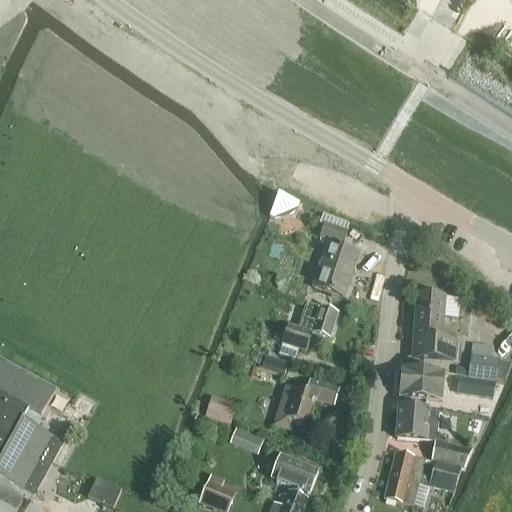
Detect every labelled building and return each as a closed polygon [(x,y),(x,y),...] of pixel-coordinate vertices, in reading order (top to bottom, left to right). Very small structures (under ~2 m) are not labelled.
[(302,132),(296,142),(317,156),(324,147),(302,132)] [(281,184),(272,204),(289,211),(298,191),(281,184)] [(348,233),(325,226),(320,240),(329,243),(329,245),(328,245),(313,290),(344,300),(359,256),(343,251),(348,233)] [(455,365),(457,343),(441,342),(444,297),(417,295),(413,343),(425,343),(424,363),(455,365)] [(289,327),(281,353),(297,358),(299,351),(306,354),(311,335),(330,340),(338,315),(307,305),(298,329),(289,327)] [(265,358),(262,370),(285,377),(288,365),(265,358)] [(468,378),(467,380),(496,384),(500,363),(471,359),(469,372),(468,378)] [(0,481),(33,499),(62,445),(36,431),(56,394),(0,363),(0,481)] [(455,376),(468,378),(469,372),(469,371),(456,369),(455,376)] [(400,400),(442,403),(444,374),(402,371),(402,379),(398,381),(398,391),(401,393),(400,400)] [(495,385),(483,383),(481,400),(493,402),(495,385)] [(340,410),(344,395),(315,385),(310,400),(290,393),(278,430),(294,435),(297,424),(308,428),(316,403),(340,410)] [(212,399),(205,419),(231,427),(237,407),(212,399)] [(413,440),(435,444),(432,463),(465,473),(473,453),(447,446),(449,437),(438,437),(440,414),(428,413),(428,415),(400,410),(395,441),(413,444),(413,440)] [(237,431),(230,446),(240,450),(246,434),(237,431)] [(397,456),(387,495),(385,503),(414,509),(419,488),(430,491),(430,490),(455,497),(460,473),(435,466),(431,481),(422,478),(426,463),(397,456)] [(60,470),(85,482),(91,469),(66,457),(60,470)] [(274,505),(270,511),(304,511),(308,502),(300,499),(302,495),(310,498),(319,474),(280,458),(270,482),(291,491),(289,495),(288,494),(282,508),(274,505)] [(211,479),(199,506),(213,511),(229,511),(236,497),(221,491),(224,484),(211,479)] [(97,482),(91,496),(89,500),(114,511),(122,493),(97,482)]
